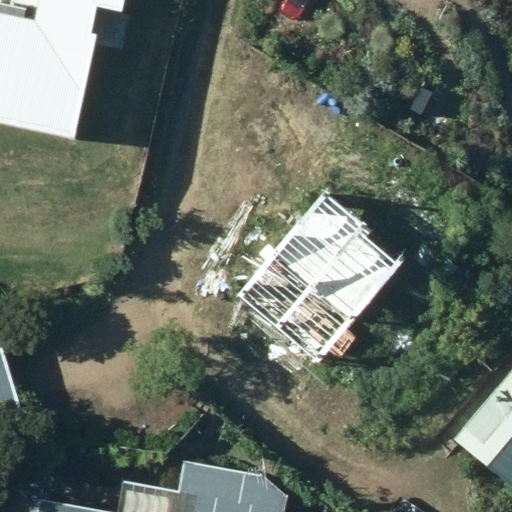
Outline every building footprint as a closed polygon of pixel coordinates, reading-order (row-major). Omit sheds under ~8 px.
[(0,169),(70,183),(96,52),(109,54),(119,0),(36,0),(26,51),(0,45),(0,169)] [(281,89),(231,172),(276,198),(326,115),(281,89)] [(395,160),(336,129),(317,165),(375,196),(395,160)] [(402,264),(322,195),(238,293),(317,362),(402,264)] [(0,419),(23,411),(0,341),(0,419)] [(511,366),(453,436),(511,486),(511,366)] [(283,511),(286,498),(258,473),(187,461),(177,511),(120,511),(7,492),(3,511),(283,511)]
